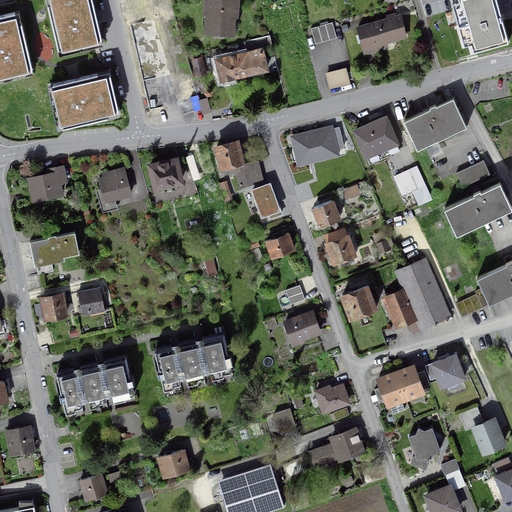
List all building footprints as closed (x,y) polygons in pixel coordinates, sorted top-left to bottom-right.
[(102,42),(90,0),(50,0),(64,52),(102,42)] [(120,0),(124,13),(142,8),(150,6),(148,0),(120,0)] [(146,22),(130,26),(151,111),(167,107),(160,79),(169,77),(153,13),(171,8),(169,0),(148,0),(150,6),(142,8),(146,22)] [(251,0),(214,0),(213,30),(250,32),(251,0)] [(473,51),(509,41),(496,0),(452,0),(465,44),(470,42),(473,51)] [(405,14),(360,28),(368,54),(413,40),(405,14)] [(40,72),(25,16),(0,22),(0,74),(2,82),(40,72)] [(335,24),(312,30),(317,46),(339,40),(335,24)] [(270,47),(222,59),(228,84),(276,72),(270,47)] [(348,69),(329,74),(332,89),(352,85),(348,69)] [(116,75),(60,89),(70,127),(126,113),(116,75)] [(189,96),(199,94),(195,79),(175,84),(183,117),(194,114),(189,96)] [(189,96),(194,114),(203,112),(199,94),(189,96)] [(430,106),(404,118),(417,147),(466,124),(453,96),(437,103),(436,102),(429,105),(430,106)] [(387,112),(352,127),(365,156),(400,141),(387,112)] [(332,123),(290,134),(298,164),(340,153),(332,123)] [(239,137),(214,144),(220,167),(246,161),(239,137)] [(186,158),(155,165),(161,193),(192,187),(186,158)] [(485,159),(457,171),(463,185),(491,173),(485,159)] [(52,174),(32,179),(38,204),(70,197),(67,185),(73,184),(69,166),(51,170),(52,174)] [(419,167),(395,178),(404,198),(414,194),(421,208),(435,202),(419,167)] [(129,168),(102,175),(109,204),(137,197),(129,168)] [(226,180),(219,183),(225,200),(233,197),(226,180)] [(270,180),(251,187),(261,215),(281,208),(270,180)] [(511,209),(500,183),(446,209),(458,234),(511,209)] [(316,184),(303,188),(306,195),(318,191),(316,184)] [(332,199),(310,208),(317,227),(340,218),(332,199)] [(352,228),(327,237),(337,268),(362,260),(352,228)] [(289,230),(264,239),(270,256),(295,247),(289,230)] [(85,233),(39,242),(45,268),(74,262),(74,258),(89,255),(85,233)] [(258,239),(248,244),(252,253),(262,248),(258,239)] [(387,239),(376,243),(379,253),(390,249),(387,239)] [(399,270),(407,289),(421,323),(425,331),(453,319),(427,258),(399,270)] [(511,291),(511,260),(479,276),(484,287),(455,301),(462,316),(511,291)] [(369,282),(341,293),(352,319),(380,308),(369,282)] [(300,284),(286,289),(291,303),(305,298),(300,284)] [(101,286),(77,290),(81,315),(105,311),(101,286)] [(401,332),(421,323),(407,289),(387,298),(401,332)] [(63,292),(39,296),(43,321),(67,317),(63,292)] [(313,308),(282,319),(292,346),(304,341),(303,339),(322,332),(313,308)] [(223,337),(157,352),(164,385),(231,369),(223,337)] [(459,354),(433,363),(442,390),(469,380),(459,354)] [(123,358),(57,374),(66,412),(132,396),(123,358)] [(396,372),(406,400),(428,392),(418,364),(396,372)] [(406,400),(396,372),(377,378),(390,414),(404,410),(401,402),(406,400)] [(330,382),(313,389),(322,413),(351,402),(343,381),(331,385),(330,382)] [(5,384),(0,385),(0,404),(9,402),(5,384)] [(290,407),(274,412),(281,433),(297,428),(290,407)] [(334,413),(336,420),(351,415),(348,408),(334,413)] [(495,418),(471,427),(483,456),(507,446),(495,418)] [(331,441),(309,449),(315,466),(337,458),(338,461),(366,450),(357,424),(329,434),(331,441)] [(29,428),(9,432),(13,452),(34,448),(29,428)] [(418,434),(410,438),(418,460),(443,451),(433,429),(426,432),(420,428),(418,434)] [(183,449),(155,457),(161,478),(189,470),(183,449)] [(271,464),(217,481),(226,511),(270,511),(284,508),(271,464)] [(511,471),(499,477),(510,504),(511,502),(511,471)] [(102,473),(78,481),(85,503),(109,495),(102,473)] [(462,511),(451,484),(422,495),(428,511),(462,511)]
